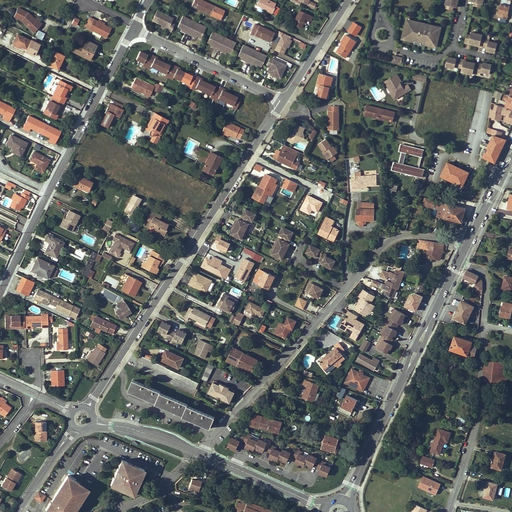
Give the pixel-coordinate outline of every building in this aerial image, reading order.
[(205,12),(211,15),(215,6),(201,0),(194,0),(192,6),(201,10),(202,8),(206,10),(205,12)] [(272,14),(275,8),(274,7),(276,4),(268,0),(259,0),(257,5),(267,10),(267,11),(272,14)] [(446,0),(446,5),(445,9),(453,10),(453,6),(456,7),(458,0),(446,0)] [(501,0),(497,17),(507,20),(509,15),(507,15),(508,11),(511,0),(501,0)] [(34,32),(42,23),(39,21),(38,22),(34,18),(27,12),(18,8),(13,17),(21,21),(34,32)] [(169,30),(171,31),(175,24),(171,23),(173,18),(157,10),(152,20),(162,25),(169,28),(168,30),(169,30)] [(301,28),(304,23),(303,22),(304,18),(306,19),(310,21),(312,16),(299,10),(295,19),(296,19),(294,25),(301,28)] [(206,27),(183,16),(178,27),(182,29),(186,31),(185,33),(186,33),(191,35),(192,36),(193,34),(197,36),(201,38),(206,27)] [(94,19),(90,17),(85,26),(89,29),(94,19)] [(89,29),(106,38),(111,28),(105,25),(104,24),(99,21),(94,19),(89,29)] [(409,23),(407,22),(403,36),(406,37),(405,39),(412,41),(412,39),(415,40),(415,42),(421,44),(421,43),(433,46),(434,43),(436,44),(440,30),(437,30),(438,27),(422,23),(422,24),(420,24),(420,23),(410,20),(409,23)] [(361,27),(354,22),(348,31),(356,36),(361,27)] [(269,42),(273,33),(259,26),(255,35),(262,38),(262,39),(269,42)] [(44,33),(38,30),(35,36),(41,39),(44,33)] [(236,43),(212,32),(207,42),(211,44),(215,46),(214,48),(215,48),(218,50),(221,51),(222,51),(223,50),(227,51),(231,53),(236,43)] [(470,35),(467,34),(464,43),(468,44),(468,43),(479,46),(480,45),(487,47),(486,50),(495,53),(497,43),(489,41),(489,40),(482,38),(482,35),(471,32),(470,35)] [(32,41),(17,34),(13,43),(26,49),(27,47),(29,48),(32,41)] [(340,43),(342,44),(336,52),(345,58),(356,42),(346,35),(340,43)] [(286,47),(290,40),(282,36),(275,50),(283,54),(286,47)] [(32,41),(29,48),(40,53),(43,46),(33,40),(32,41)] [(87,41),(84,47),(80,55),(90,60),(95,50),(97,46),(87,41)] [(267,56),(243,45),(238,55),(242,57),(246,59),(245,61),(246,61),(252,64),(253,64),(253,63),(257,65),(261,66),(267,56)] [(367,49),(365,57),(387,63),(390,56),(367,49)] [(136,58),(144,62),(143,65),(150,68),(151,66),(166,73),(165,75),(169,77),(173,79),(174,76),(188,83),(187,86),(191,88),(195,89),(196,87),(211,94),(210,97),(213,98),(217,100),(218,98),(233,105),(232,107),(236,109),(242,97),(238,95),(236,96),(233,94),(227,91),(226,91),(224,90),(223,88),(216,84),(214,85),(211,84),(210,83),(204,80),(202,79),(201,77),(200,77),(197,75),(194,74),(193,73),(191,75),(188,73),(182,70),(179,69),(179,67),(177,66),(175,65),(171,63),(170,63),(169,64),(166,62),(160,59),(157,58),(156,56),(149,52),(148,52),(147,53),(143,52),(140,50),(136,58)] [(64,56),(55,51),(48,64),(57,69),(64,56)] [(401,64),(403,58),(394,56),(393,62),(401,64)] [(286,65),(270,57),(266,64),(270,66),(267,72),(268,72),(270,73),(270,74),(276,78),(277,76),(280,78),(286,65)] [(457,59),(448,57),(446,66),(454,68),(455,66),(462,68),(461,72),(472,74),(473,71),(480,73),(481,72),(490,74),(492,64),(483,62),(482,65),(475,64),(475,63),(464,60),(464,61),(456,59),(457,59)] [(319,87),(317,95),(326,98),(332,77),(320,73),(317,84),(320,84),(319,87)] [(402,88),(401,89),(398,83),(399,82),(401,81),(396,74),(383,82),(386,86),(388,87),(392,93),(391,95),(394,100),(410,90),(407,85),(402,88)] [(428,77),(415,74),(414,79),(426,82),(428,77)] [(152,87),(148,86),(149,84),(149,83),(136,77),(131,87),(134,88),(141,92),(144,93),(145,92),(149,94),(152,87)] [(55,98),(64,102),(66,98),(63,97),(67,89),(70,90),(72,86),(60,80),(54,92),(58,94),(55,98)] [(164,87),(156,83),(153,89),(161,93),(164,87)] [(493,96),(499,99),(502,93),(496,90),(493,96)] [(505,101),(503,106),(511,109),(511,96),(506,94),(503,101),(505,101)] [(54,102),(50,100),(43,113),(56,119),(58,115),(55,113),(59,105),(62,106),(64,102),(55,98),(54,102)] [(190,100),(188,105),(194,109),(197,103),(190,100)] [(3,118),(9,122),(10,120),(15,109),(0,101),(0,110),(1,111),(0,113),(4,115),(3,118)] [(109,101),(100,124),(108,127),(113,114),(119,117),(124,104),(114,101),(113,103),(109,101)] [(511,109),(503,106),(492,103),(489,116),(511,123),(511,109)] [(328,124),(328,130),(338,130),(339,106),(328,106),(328,122),(329,122),(330,124),(328,124)] [(392,123),(394,115),(387,113),(387,111),(366,106),(364,116),(374,118),(374,117),(381,119),(381,120),(392,123)] [(153,135),(150,141),(156,144),(169,120),(155,112),(146,129),(149,131),(149,132),(149,133),(150,134),(150,135),(152,135),(153,135)] [(48,141),(55,144),(55,143),(61,131),(29,116),(23,128),(29,131),(31,128),(35,131),(36,129),(47,134),(46,136),(50,138),(48,141)] [(227,121),(222,131),(229,134),(235,138),(236,136),(240,138),(244,130),(240,128),(240,127),(227,121)] [(289,126),(287,127),(289,131),(287,134),(289,138),(287,140),(292,143),(299,140),(300,141),(302,137),(304,137),(303,132),(304,128),(300,126),(299,129),(297,128),(290,130),(289,126)] [(17,148),(14,154),(20,156),(27,142),(10,135),(6,144),(12,146),(17,148)] [(318,144),(324,152),(325,151),(330,158),(338,152),(333,145),(331,146),(326,139),(318,144)] [(412,155),(414,148),(401,145),(399,152),(402,152),(399,164),(394,163),(392,170),(422,178),(424,170),(403,165),(406,153),(412,155)] [(423,151),(414,148),(412,155),(422,157),(423,151)] [(206,163),(203,169),(202,169),(213,175),(222,157),(211,152),(210,153),(203,150),(201,155),(198,159),(206,163)] [(277,160),(296,169),(299,163),(294,161),(296,157),(291,154),(285,151),(281,150),(277,160)] [(37,164),(34,168),(43,173),(50,159),(34,151),(29,160),(35,163),(36,161),(38,162),(37,164)] [(439,176),(463,186),(470,170),(446,160),(439,176)] [(260,172),(263,166),(255,162),(252,167),(260,172)] [(260,186),(262,187),(258,195),(266,199),(276,179),(266,174),(260,186)] [(356,180),(352,181),(352,189),(367,188),(367,186),(376,185),(375,175),(355,177),(356,180)] [(88,190),(92,182),(79,176),(74,185),(79,188),(79,186),(88,190)] [(287,178),(285,183),(293,187),(294,184),(295,183),(287,178)] [(319,180),(317,185),(324,188),(326,182),(319,180)] [(390,195),(393,196),(394,190),(398,191),(399,188),(391,187),(390,195)] [(19,211),(20,208),(22,205),(24,206),(27,200),(28,200),(29,196),(28,196),(23,193),(22,193),(20,196),(16,195),(14,200),(13,200),(10,206),(19,211)] [(258,195),(256,194),(254,198),(264,203),(266,199),(258,195)] [(133,195),(126,208),(133,211),(135,207),(136,207),(141,199),(133,195)] [(462,223),(464,217),(466,208),(425,198),(423,205),(439,209),(437,216),(462,223)] [(368,221),(368,218),(374,219),(375,203),(362,203),(361,209),(357,209),(356,219),(365,220),(365,221),(368,221)] [(71,210),(66,219),(62,227),(73,232),(77,225),(81,216),(71,210)] [(251,221),(255,214),(245,210),(242,216),(241,216),(239,220),(238,219),(237,221),(236,223),(234,222),(231,229),(233,230),(232,232),(231,234),(242,239),(245,234),(243,233),(245,229),(247,230),(249,226),(249,225),(246,223),(248,220),(251,221)] [(152,215),(151,219),(148,218),(145,224),(149,226),(150,225),(156,228),(156,229),(164,234),(167,230),(165,229),(168,225),(159,220),(157,219),(158,217),(154,214),(155,213),(152,211),(150,214),(152,215)] [(335,239),(339,230),(331,226),(333,221),(326,217),(318,234),(327,238),(328,236),(335,239)] [(291,233),(282,228),(279,234),(282,236),(280,240),(277,238),(274,243),(276,244),(274,249),(272,248),(270,253),(282,258),(282,257),(283,255),(285,256),(289,249),(286,248),(287,245),(288,244),(287,243),(289,239),(288,239),(291,233)] [(217,242),(216,247),(227,250),(230,240),(221,238),(222,234),(217,233),(215,242),(217,242)] [(45,240),(51,243),(46,252),(56,257),(64,242),(48,235),(45,240)] [(121,247),(123,248),(130,251),(134,243),(119,236),(113,249),(111,249),(109,253),(118,257),(120,253),(118,252),(121,247)] [(444,243),(423,240),(422,249),(438,251),(443,252),(444,243)] [(319,250),(309,245),(305,252),(315,257),(314,259),(318,260),(317,263),(320,264),(321,263),(330,268),(334,260),(324,256),(324,257),(320,255),(322,252),(318,251),(319,250)] [(259,262),(262,256),(249,250),(248,254),(254,257),(253,259),(259,262)] [(98,254),(93,251),(82,274),(87,277),(87,276),(98,254)] [(158,261),(162,262),(162,263),(165,257),(151,251),(146,261),(146,263),(144,268),(153,272),(156,267),(157,265),(157,262),(158,261)] [(200,267),(226,278),(231,268),(221,263),(223,260),(212,255),(211,258),(205,256),(200,267)] [(37,273),(38,272),(48,276),(53,265),(37,258),(31,270),(37,273)] [(245,258),(243,262),(251,265),(252,266),(254,262),(245,258)] [(413,274),(393,268),(390,278),(410,285),(413,274)] [(269,288),(275,276),(259,269),(254,280),(260,282),(259,284),(269,288)] [(483,282),(482,280),(481,278),(480,277),(479,276),(467,270),(463,277),(476,283),(476,286),(478,283),(483,282)] [(197,286),(202,288),(201,290),(206,293),(207,290),(212,281),(195,273),(189,284),(196,287),(197,286)] [(129,275),(125,284),(122,290),(134,296),(138,288),(135,287),(138,280),(129,275)] [(511,277),(509,276),(508,279),(506,279),(505,283),(504,283),(503,289),(511,290),(511,277)] [(23,277),(17,290),(19,291),(28,296),(34,282),(23,277)] [(426,280),(420,277),(416,287),(415,289),(421,291),(426,280)] [(476,286),(473,287),(474,290),(478,292),(482,293),(483,291),(483,287),(483,283),(483,282),(478,283),(476,286)] [(323,289),(311,283),(310,283),(306,291),(319,298),(323,289)] [(69,315),(73,306),(38,289),(34,299),(47,305),(48,302),(56,306),(55,309),(69,315)] [(365,311),(368,312),(373,304),(371,303),(375,296),(363,289),(359,296),(363,298),(361,300),(360,299),(354,309),(363,314),(365,311)] [(403,305),(416,311),(423,295),(410,290),(403,305)] [(218,307),(222,309),(223,307),(231,311),(236,302),(228,298),(229,296),(224,294),(218,307)] [(222,309),(232,314),(239,301),(229,296),(228,298),(236,302),(231,311),(223,307),(222,309)] [(295,305),(303,309),(306,302),(299,298),(295,305)] [(119,318),(121,318),(125,316),(128,313),(131,312),(124,299),(117,304),(120,308),(115,312),(119,318)] [(253,314),(254,312),(262,316),(266,309),(251,302),(247,311),(253,314)] [(462,302),(455,319),(468,324),(475,307),(462,302)] [(510,318),(511,309),(511,304),(504,302),(503,306),(502,306),(500,316),(510,318)] [(190,317),(197,320),(207,324),(211,316),(195,307),(194,309),(190,307),(185,317),(189,319),(190,317)] [(349,315),(347,318),(346,321),(344,324),(348,327),(353,330),(350,336),(356,340),(365,324),(356,319),(358,316),(348,310),(346,313),(349,315)] [(396,311),(394,316),(391,314),(383,328),(385,330),(384,331),(392,336),(393,335),(394,336),(397,332),(394,330),(392,329),(396,322),(398,323),(401,325),(403,321),(401,320),(404,315),(396,311)] [(243,316),(238,313),(233,323),(239,326),(243,316)] [(25,328),(24,317),(21,318),(21,315),(10,315),(10,318),(5,318),(5,328),(12,328),(11,325),(20,325),(20,328),(25,328)] [(107,330),(109,327),(114,329),(116,325),(95,315),(90,326),(96,328),(96,326),(99,328),(106,331),(107,330)] [(329,326),(335,329),(340,318),(334,315),(329,326)] [(26,326),(33,326),(42,326),(41,316),(25,316),(26,326)] [(284,322),(280,320),(277,326),(274,332),(288,339),(296,320),(288,316),(284,322)] [(177,342),(177,341),(179,338),(183,341),(186,333),(178,329),(177,332),(169,329),(171,325),(163,321),(159,329),(164,331),(162,334),(162,335),(165,337),(165,338),(172,342),(173,341),(177,342)] [(56,350),(60,350),(67,349),(67,328),(58,328),(59,341),(59,344),(56,344),(56,350)] [(390,350),(392,345),(389,344),(387,342),(389,339),(390,339),(392,336),(384,331),(382,335),(378,343),(380,344),(377,349),(385,353),(388,349),(390,350)] [(455,335),(450,349),(468,355),(474,357),(478,347),(472,344),(473,341),(455,335)] [(364,352),(370,342),(364,339),(358,348),(364,352)] [(201,340),(199,344),(200,345),(198,350),(196,354),(207,359),(210,352),(213,346),(201,340)] [(327,372),(336,365),(335,364),(338,361),(340,362),(344,358),(340,352),(344,349),(339,342),(334,346),(336,348),(331,352),(332,353),(328,356),(328,354),(323,359),(325,362),(321,365),(327,372)] [(96,346),(92,352),(87,359),(96,365),(105,352),(96,346)] [(237,365),(252,373),(258,360),(233,347),(227,360),(232,363),(233,362),(237,365)] [(163,360),(179,367),(184,358),(168,350),(163,360)] [(374,371),(380,360),(373,356),(372,359),(360,352),(355,360),(374,371)] [(141,355),(138,362),(196,389),(199,382),(141,355)] [(485,360),(483,381),(489,382),(490,373),(498,374),(499,362),(485,360)] [(507,366),(507,362),(499,362),(498,374),(490,373),(489,382),(502,383),(502,375),(503,366),(506,366),(507,366)] [(207,381),(214,366),(208,363),(201,378),(207,381)] [(363,391),(370,377),(364,375),(363,370),(358,371),(352,369),(345,382),(363,391)] [(52,386),(64,385),(63,370),(51,370),(52,386)] [(313,401),(313,399),(316,392),(319,385),(318,384),(317,386),(314,385),(315,383),(316,380),(311,378),(311,379),(306,377),(303,384),(307,385),(306,387),(303,396),(308,397),(307,399),(313,401)] [(129,391),(146,398),(147,396),(151,397),(150,400),(156,403),(156,404),(173,411),(174,408),(178,410),(177,413),(183,415),(182,416),(196,422),(198,419),(201,421),(199,424),(210,428),(215,418),(187,406),(187,404),(160,393),(161,391),(133,380),(129,391)] [(228,401),(230,397),(232,398),(234,392),(228,389),(229,387),(221,384),(220,386),(213,383),(212,384),(211,388),(213,389),(211,393),(228,401)] [(11,408),(5,403),(0,400),(1,398),(0,396),(0,412),(5,416),(11,408)] [(351,407),(352,406),(354,407),(357,400),(351,397),(350,398),(346,396),(341,406),(340,406),(337,411),(349,417),(353,408),(351,407)] [(281,422),(273,419),(272,422),(268,421),(269,418),(262,416),(262,417),(254,414),(252,421),(260,424),(259,427),(278,433),(281,422)] [(37,431),(37,441),(46,441),(46,430),(45,430),(45,421),(35,421),(35,422),(35,430),(35,431),(37,431)] [(432,446),(431,451),(440,454),(444,443),(445,440),(446,441),(448,441),(451,433),(439,428),(434,443),(432,446)] [(252,439),(253,436),(247,434),(244,440),(247,441),(245,446),(249,448),(250,447),(254,449),(255,446),(259,448),(259,449),(263,451),(265,447),(269,448),(268,451),(271,452),(268,457),(273,459),(273,458),(277,460),(279,457),(283,459),(282,460),(287,462),(289,457),(292,459),(294,456),(297,457),(294,462),(299,464),(300,463),(304,465),(305,462),(309,464),(308,465),(313,467),(315,462),(318,463),(317,466),(320,468),(318,473),(322,475),(323,474),(327,476),(331,467),(325,465),(326,463),(320,460),(321,457),(314,455),(314,456),(308,454),(307,457),(302,454),(302,452),(297,449),(295,452),(288,449),(288,451),(282,449),(281,452),(275,450),(276,447),(270,445),(272,442),(265,439),(264,441),(259,439),(258,441),(252,439)] [(321,448),(333,452),(336,444),(337,439),(325,435),(321,448)] [(238,445),(241,446),(244,440),(238,437),(236,439),(231,437),(228,445),(232,447),(231,448),(236,450),(238,445)] [(24,450),(18,459),(23,462),(29,453),(24,450)] [(492,467),(501,469),(506,454),(496,451),(494,459),(492,467)] [(422,456),(420,463),(432,467),(434,460),(422,456)] [(143,467),(133,462),(131,464),(129,463),(130,461),(120,457),(109,482),(119,486),(119,485),(122,486),(122,488),(132,492),(143,467)] [(6,477),(2,486),(10,490),(15,483),(16,483),(21,474),(13,469),(8,478),(6,477)] [(59,511),(73,511),(87,490),(80,485),(80,486),(78,485),(79,483),(67,475),(53,497),(54,497),(51,503),(50,502),(45,510),(48,511),(56,511),(57,511),(59,511)] [(196,478),(191,476),(189,485),(194,487),(194,489),(200,491),(203,485),(199,483),(201,478),(196,476),(196,478)] [(421,476),(417,486),(433,493),(438,483),(421,476)] [(487,481),(483,497),(493,499),(497,484),(487,481)] [(272,511),(273,511),(238,498),(234,509),(242,511),(272,511)]
